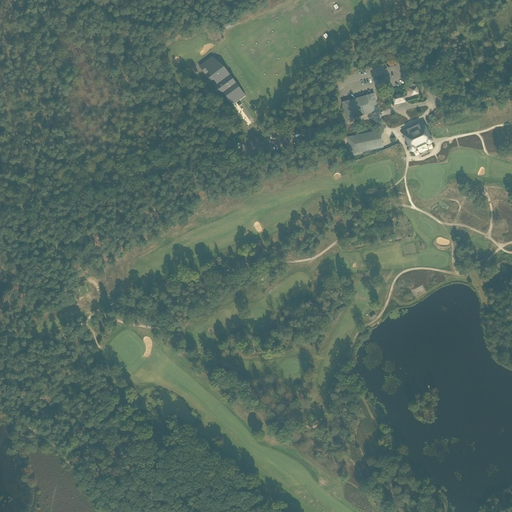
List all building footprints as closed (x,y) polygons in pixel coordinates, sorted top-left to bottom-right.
[(212,57),(199,66),(199,67),(200,66),(218,90),(221,88),(224,92),(233,104),(232,105),(245,95),(245,96),(233,79),(227,77),(212,57),(213,57),(212,57)] [(378,111),(373,94),(343,103),(347,119),(347,117),(377,109),(378,111)] [(393,97),(394,103),(405,100),(403,94),(393,97)] [(407,130),(402,132),(405,137),(408,145),(409,146),(409,148),(410,150),(413,151),(414,154),(418,155),(422,153),(423,156),(428,154),(427,151),(430,149),(432,145),(431,142),(432,140),(431,138),(429,136),(428,134),(426,128),(423,122),(418,124),(419,125),(416,126),(415,126),(410,128),(410,129),(407,130)] [(379,131),(348,138),(349,143),(351,154),(364,151),(383,147),(379,131)]
